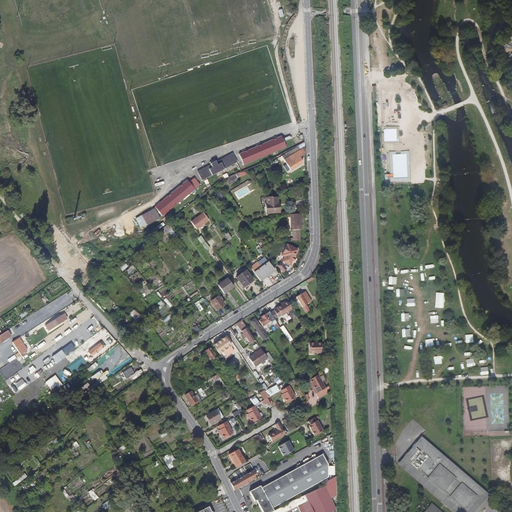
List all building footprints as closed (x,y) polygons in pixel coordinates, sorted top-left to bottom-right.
[(260,158),(298,140),(296,136),(275,146),(272,141),(255,149),(258,155),(251,158),(250,156),(245,158),(248,162),(248,164),(260,158)] [(281,155),(283,160),(305,147),(305,143),(304,144),(281,155)] [(305,147),(283,160),(286,164),(283,165),(287,171),(290,170),(302,163),(299,157),(305,154),(305,147)] [(209,166),(196,173),(200,181),(235,163),(231,155),(215,163),(215,162),(209,165),(209,166)] [(245,158),(235,163),(237,168),(248,162),(245,158)] [(219,182),(220,185),(226,182),(234,178),(232,175),(219,182)] [(167,201),(160,207),(166,215),(174,209),(172,206),(183,196),(186,199),(196,191),(188,183),(182,188),(179,186),(165,199),(167,201)] [(265,204),(265,212),(280,211),(280,206),(278,206),(278,197),(267,197),(267,204),(265,204)] [(154,211),(141,218),(147,228),(160,220),(154,211)] [(207,220),(202,213),(190,222),(195,229),(207,220)] [(290,213),(290,229),(292,229),(299,228),(300,228),(300,219),(301,219),(301,213),(290,213)] [(135,221),(75,255),(78,262),(82,260),(84,263),(109,249),(110,252),(142,234),(135,221)] [(174,239),(177,237),(167,224),(157,232),(162,238),(169,232),(174,239)] [(72,247),(60,226),(51,230),(63,252),(72,247)] [(284,256),(282,261),(281,262),(280,262),(278,265),(282,271),(285,269),(287,270),(291,265),(290,264),(297,248),(286,243),(281,254),(284,256)] [(180,264),(185,261),(179,253),(175,256),(180,264)] [(266,275),(274,269),(267,261),(264,257),(257,261),(266,275)] [(257,261),(250,267),(259,280),(266,275),(257,261)] [(251,280),(244,271),(235,278),(242,287),(251,280)] [(217,285),(223,294),(233,287),(226,278),(217,285)] [(295,296),(302,306),(305,304),(310,300),(304,291),(295,296)] [(223,305),(217,296),(210,301),(216,310),(223,305)] [(281,314),(281,315),(292,309),(286,300),(276,307),(276,308),(273,310),(277,316),(281,314)] [(287,313),(292,319),(296,316),(292,310),(287,313)] [(258,320),(262,326),(273,318),(269,311),(260,317),(261,318),(258,320)] [(63,322),(59,317),(47,325),(51,330),(63,322)] [(266,337),(263,333),(254,319),(249,322),(258,336),(261,340),(266,337)] [(249,345),(253,342),(244,329),(246,328),(240,320),(237,322),(243,329),(240,332),(249,345)] [(289,342),(293,339),(283,325),(280,327),(289,342)] [(102,330),(92,339),(90,337),(85,341),(88,345),(104,333),(102,330)] [(113,338),(110,334),(104,339),(107,342),(113,338)] [(230,345),(224,337),(213,344),(221,356),(225,353),(223,350),(230,345)] [(103,346),(100,341),(87,350),(91,355),(103,346)] [(100,354),(112,345),(110,342),(98,351),(100,354)] [(308,342),(308,354),(320,353),(320,343),(313,343),(313,342),(308,342)] [(212,353),(215,351),(211,346),(204,351),(211,361),(216,358),(212,353)] [(66,356),(69,360),(77,353),(74,349),(66,356)] [(263,354),(260,349),(254,353),(255,354),(248,358),(254,367),(266,359),(263,354)] [(271,359),(267,352),(263,354),(266,359),(268,361),(271,359)] [(214,383),(220,379),(217,375),(207,380),(208,383),(213,381),(214,383)] [(309,380),(312,387),(311,388),(315,395),(316,394),(324,389),(317,376),(309,380)] [(50,388),(55,384),(50,378),(45,382),(50,388)] [(275,386),(271,388),(274,394),(279,391),(275,386)] [(286,387),(281,390),(284,395),(282,396),(286,403),(295,399),(288,386),(286,387)] [(271,388),(264,392),(268,397),(274,394),(271,388)] [(195,405),(199,403),(192,391),(184,395),(191,407),(195,405)] [(264,391),(259,394),(263,400),(266,399),(268,397),(264,392),(264,391)] [(259,394),(254,397),(258,403),(260,402),(263,400),(259,394)] [(254,405),(258,403),(254,397),(249,399),(254,405)] [(235,416),(242,412),(235,402),(232,403),(237,410),(230,414),(232,418),(235,416)] [(251,423),(261,418),(254,405),(246,410),(248,415),(247,416),(251,423)] [(210,425),(219,420),(214,410),(205,416),(210,425)] [(316,421),(314,418),(307,421),(309,424),(308,425),(313,436),(322,430),(317,420),(316,421)] [(222,440),(231,435),(224,422),(216,427),(219,431),(218,432),(222,440)] [(277,430),(268,435),(271,442),(284,434),(278,423),(274,425),(276,429),(277,430)] [(404,463),(458,511),(473,511),(474,511),(469,507),(483,492),(425,440),(404,463)] [(283,456),(293,450),(288,441),(277,447),(283,456)] [(236,467),(245,462),(238,450),(229,455),(236,467)] [(163,455),(167,468),(175,466),(171,452),(163,455)] [(257,511),(271,511),(272,511),(271,509),(326,478),(325,464),(321,454),(260,489),(259,486),(248,493),(252,503),(253,502),(257,511)] [(230,483),(234,491),(244,485),(246,484),(254,479),(253,477),(256,475),(253,471),(230,483)] [(271,511),(285,511),(296,506),(299,511),(331,511),(335,510),(327,492),(332,489),(330,485),(324,487),(324,486),(294,500),(284,505),(272,511),(271,511)] [(469,507),(474,511),(488,496),(483,492),(469,507)] [(212,511),(208,503),(190,511),(212,511)] [(443,511),(433,503),(425,511),(443,511)]
